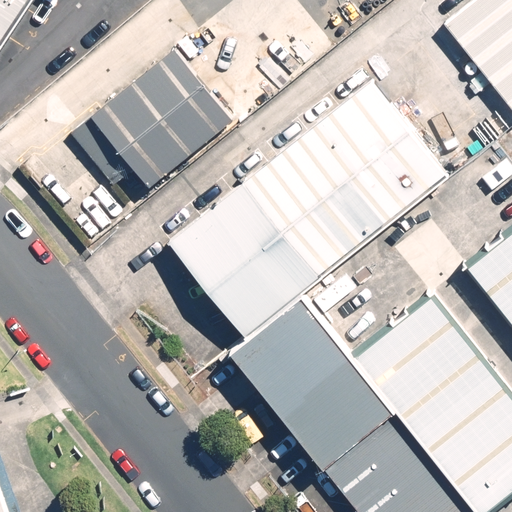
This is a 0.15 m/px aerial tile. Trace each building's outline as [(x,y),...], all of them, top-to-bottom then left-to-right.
[(0,0),(0,59),(39,0),(0,0)] [(511,0),(470,0),(444,20),(511,106),(511,0)] [(233,121),(175,48),(94,111),(151,184),(233,121)] [(170,231),(247,329),(448,174),(371,76),(170,231)] [(511,225),(469,259),(511,314),(511,225)] [(363,511),(483,511),(358,350),(310,289),(235,347),(363,511)] [(486,511),(511,492),(511,389),(435,291),(358,350),(483,511),(486,511)] [(14,511),(0,471),(0,511),(14,511)]
